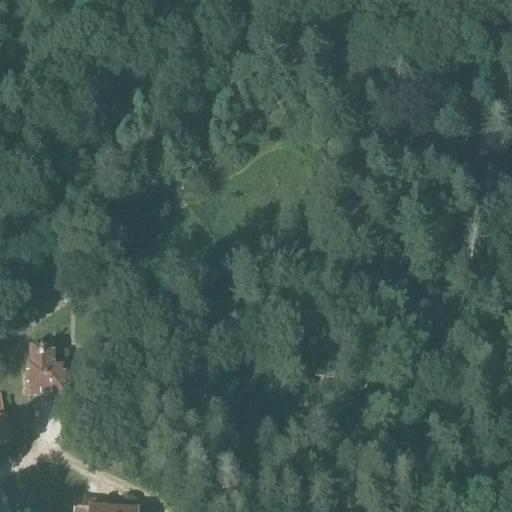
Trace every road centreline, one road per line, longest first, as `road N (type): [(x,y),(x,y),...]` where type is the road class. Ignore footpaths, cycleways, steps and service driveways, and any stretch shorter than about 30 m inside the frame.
road 1 (track): [(8,359),(349,94)]
road 2 (track): [(155,511),(130,490),(84,472),(42,474),(0,493)]
